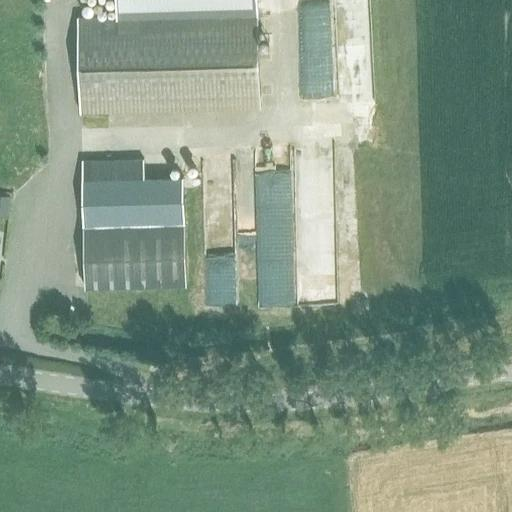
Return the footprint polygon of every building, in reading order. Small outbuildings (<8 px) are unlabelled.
[(258,11),(258,0),(118,0),(118,13),(119,15),(258,11)] [(295,0),(296,94),(325,94),(324,0),(295,0)] [(330,0),(333,103),(366,102),(363,0),(330,0)] [(84,4),(83,6),(83,8),(84,10),(85,11),(87,12),(89,13),(91,12),(93,11),(94,9),(95,7),(94,5),(93,3),(91,1),(89,1),(87,1),(85,2),(84,4)] [(81,112),(261,106),(258,11),(119,15),(78,16),(81,112)] [(292,301),(332,300),(329,191),(288,192),(287,147),(251,148),(255,305),(292,304),(292,301)] [(188,284),(185,175),(146,177),(145,158),(82,159),(86,287),(188,284)] [(202,302),(232,302),(232,279),(202,280),(202,302)]
